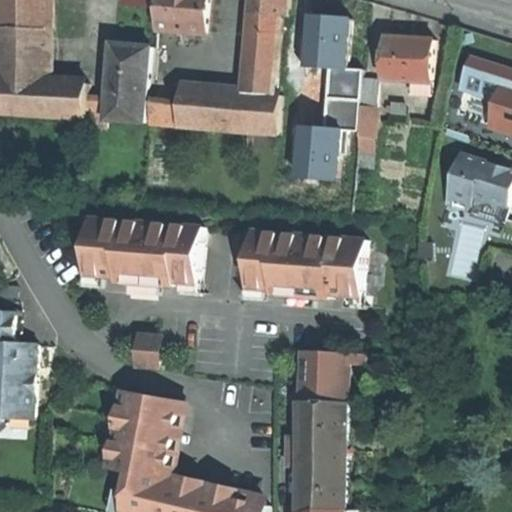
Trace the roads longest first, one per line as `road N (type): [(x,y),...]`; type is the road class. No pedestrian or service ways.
road 1 (residential): [(243,403),(138,379),(84,348),(53,309),(0,205)]
road 2 (unknown): [(84,348),(161,306),(346,318)]
